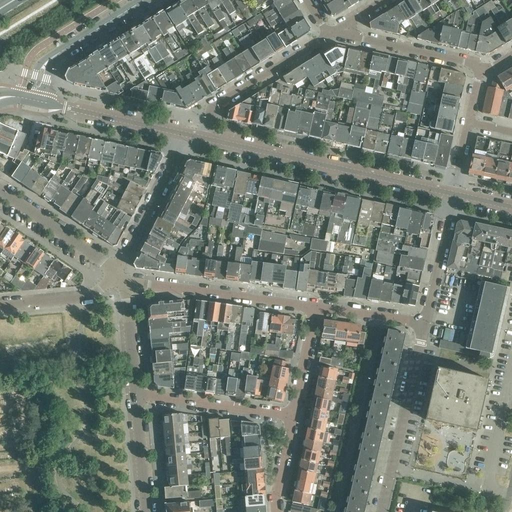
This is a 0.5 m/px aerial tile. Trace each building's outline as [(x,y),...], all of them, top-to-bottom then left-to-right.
[(199,15),(190,0),(182,0),(182,1),(178,4),(188,20),(191,24),(198,36),(204,32),(195,17),(199,15)] [(190,0),(199,15),(208,29),(214,25),(205,11),(209,8),(204,0),(190,0)] [(220,2),(218,0),(204,0),(209,8),(220,26),(224,23),(222,20),(224,19),(216,5),(220,2)] [(218,0),(220,2),(230,19),(234,17),(232,14),(235,12),(227,0),(218,0)] [(234,0),(241,11),(246,20),(253,16),(242,0),(234,0)] [(272,0),(274,3),(278,0),(260,0),(255,3),(252,5),(255,9),(270,0),(272,0)] [(271,16),(294,2),(292,0),(278,0),(274,3),(273,3),(276,7),(269,12),(268,11),(263,14),(266,19),(271,16)] [(331,17),(334,17),(358,2),(356,0),(334,0),(324,6),(331,17)] [(407,0),(406,1),(424,30),(428,28),(419,13),(422,11),(415,0),(407,0)] [(435,14),(426,0),(415,0),(422,11),(426,9),(433,19),(429,22),(430,24),(432,24),(435,23),(435,22),(439,20),(435,14)] [(438,1),(437,0),(426,0),(435,14),(439,20),(447,15),(443,9),(439,11),(434,4),(438,1)] [(451,4),(448,0),(437,0),(438,1),(439,0),(442,0),(447,7),(451,13),(455,10),(451,4)] [(448,0),(451,4),(455,10),(458,8),(454,2),(455,1),(454,0),(448,0)] [(459,0),(465,9),(469,7),(465,0),(459,0)] [(398,6),(406,20),(407,20),(411,18),(420,33),(424,30),(406,1),(399,5),(398,6)] [(283,20),(299,10),(294,2),(271,16),(266,19),(271,28),(276,24),(274,20),(281,15),(283,20)] [(191,24),(188,20),(178,4),(177,4),(175,4),(172,6),(171,8),(165,12),(180,36),(184,34),(182,29),(191,24)] [(395,19),(399,24),(406,20),(398,6),(386,13),(391,21),(395,19)] [(511,19),(510,21),(500,6),(496,8),(501,17),(511,34),(511,19)] [(511,39),(511,34),(501,17),(496,8),(495,7),(490,10),(500,26),(497,28),(506,44),(511,40),(511,39)] [(289,28),(304,19),(299,10),(283,20),(289,28)] [(156,15),(152,18),(164,38),(178,59),(189,52),(186,48),(182,50),(173,36),(172,36),(170,34),(175,31),(163,11),(156,15)] [(451,46),(458,48),(462,31),(457,29),(459,18),(457,11),(456,12),(448,46),(451,47),(451,46)] [(469,50),(475,52),(479,35),(475,34),(477,23),(481,24),(482,22),(475,11),(472,12),(473,19),(472,25),(466,50),(469,51),(469,50)] [(443,26),(443,27),(439,44),(445,45),(448,46),(456,12),(445,18),(446,19),(449,20),(448,27),(443,26)] [(386,13),(369,24),(370,29),(397,34),(399,24),(395,19),(391,21),(386,13)] [(260,14),(254,18),(256,22),(263,18),(260,14)] [(164,38),(152,18),(151,18),(145,22),(143,23),(140,25),(167,67),(174,63),(162,43),(161,44),(159,41),(164,38)] [(462,31),(458,48),(464,49),(466,50),(472,25),(473,19),(469,18),(466,32),(462,31)] [(489,54),(503,46),(495,33),(486,38),(481,37),(482,32),(494,24),(490,18),(482,23),(479,35),(475,52),(486,54),(489,54)] [(286,47),(309,33),(310,29),(304,19),(289,28),(292,34),(288,36),(290,39),(288,40),(283,32),(278,35),(286,47)] [(439,44),(443,27),(443,26),(444,19),(434,25),(436,26),(435,31),(429,29),(418,36),(417,39),(439,44)] [(161,71),(167,67),(140,25),(136,27),(136,28),(136,27),(130,31),(142,52),(148,48),(149,51),(148,51),(161,71)] [(276,54),(284,49),(274,34),(270,36),(265,27),(261,30),(276,54)] [(215,39),(226,33),(223,29),(222,29),(212,35),(215,39)] [(240,34),(240,33),(237,29),(232,32),(235,37),(240,34)] [(276,54),(261,30),(257,32),(262,41),(258,44),(267,59),(276,54)] [(153,68),(142,52),(130,31),(129,31),(119,38),(144,79),(145,81),(147,80),(155,75),(156,74),(156,73),(153,68)] [(229,52),(243,74),(251,69),(241,54),(238,56),(227,40),(231,37),(229,33),(221,38),(223,42),(227,48),(229,52)] [(267,59),(258,44),(254,47),(247,36),(243,38),(259,64),(267,59)] [(205,37),(201,39),(205,46),(209,43),(205,37)] [(138,83),(144,79),(119,38),(108,45),(120,65),(125,62),(138,83)] [(221,38),(212,43),(215,47),(223,42),(221,38)] [(259,64),(243,38),(239,41),(246,52),(241,54),(251,69),(259,64)] [(204,46),(207,52),(213,48),(210,43),(209,43),(205,46),(204,46)] [(116,68),(120,65),(108,45),(97,52),(123,92),(126,90),(122,83),(124,82),(116,68)] [(333,46),(323,53),(332,67),(338,63),(345,64),(348,49),(345,49),(346,47),(338,45),(333,46)] [(207,52),(204,46),(193,53),(198,60),(216,90),(227,84),(217,69),(213,72),(205,59),(209,56),(206,52),(207,52)] [(226,63),(235,79),(243,74),(229,52),(227,48),(222,50),(229,61),(226,63)] [(348,49),(345,64),(344,68),(343,71),(354,74),(357,74),(357,71),(361,52),(354,50),(355,49),(350,48),(350,49),(348,49)] [(108,93),(113,94),(118,95),(123,92),(97,52),(93,55),(86,59),(108,93)] [(369,73),(369,71),(373,55),(372,55),(371,53),(368,52),(367,53),(361,52),(357,71),(357,74),(368,77),(369,73)] [(323,53),(310,60),(314,68),(318,66),(323,73),(327,70),(331,76),(335,73),(332,67),(323,53)] [(377,90),(380,78),(385,56),(373,53),(373,55),(369,71),(376,72),(371,94),(378,96),(379,91),(377,90)] [(235,79),(226,63),(222,66),(216,57),(212,59),(217,69),(227,84),(235,79)] [(395,74),(398,59),(388,57),(384,77),(389,78),(390,73),(395,74)] [(108,93),(86,59),(86,58),(68,70),(65,77),(66,82),(67,82),(74,85),(105,92),(108,93)] [(403,82),(408,61),(398,59),(395,74),(399,75),(396,91),(401,91),(403,82)] [(175,69),(184,64),(183,60),(173,66),(175,69)] [(216,90),(198,60),(192,63),(200,76),(196,78),(207,96),(216,90)] [(310,60),(301,66),(308,77),(314,86),(319,83),(315,78),(323,73),(318,66),(314,68),(310,60)] [(414,79),(417,64),(408,61),(403,82),(401,91),(400,93),(404,94),(406,86),(407,86),(409,77),(414,79)] [(427,79),(429,66),(418,63),(417,64),(414,79),(410,95),(408,106),(407,107),(406,111),(406,112),(420,115),(425,93),(420,92),(421,84),(423,84),(425,79),(427,79)] [(295,85),(308,77),(301,66),(283,77),(287,84),(295,85)] [(463,88),(466,77),(464,74),(431,67),(428,80),(441,83),(463,88)] [(507,91),(511,87),(511,73),(510,70),(497,78),(498,79),(493,82),(492,88),(488,87),(482,113),(509,119),(511,104),(511,98),(511,97),(507,91)] [(186,109),(187,108),(177,92),(171,83),(168,77),(164,71),(156,76),(164,89),(161,104),(186,109)] [(197,102),(206,97),(190,71),(186,74),(192,84),(188,86),(197,102)] [(177,92),(187,108),(196,103),(186,87),(182,90),(172,74),(168,77),(171,83),(177,92)] [(150,86),(147,101),(161,104),(164,89),(156,76),(155,75),(147,80),(150,84),(150,85),(150,86)] [(121,96),(147,101),(150,86),(150,85),(150,84),(147,80),(145,81),(141,84),(121,96)] [(281,93),(282,87),(283,85),(279,80),(271,85),(262,126),(273,128),(281,93)] [(351,100),(354,85),(351,84),(351,81),(350,80),(349,84),(341,82),(339,89),(337,97),(351,100)] [(354,83),(354,85),(351,100),(362,103),(364,92),(366,86),(354,83)] [(463,88),(441,83),(440,87),(438,87),(436,92),(461,98),(463,88)] [(259,93),(255,110),(252,124),(262,126),(271,85),(259,93)] [(282,87),(281,93),(273,128),(276,129),(278,131),(281,132),(283,130),(284,131),(292,95),(291,96),(289,95),(291,88),(282,87)] [(292,95),(284,131),(296,133),(303,100),(304,100),(306,90),(299,89),(297,96),(292,95)] [(318,93),(306,90),(304,100),(303,100),(296,133),(308,136),(318,93)] [(362,103),(371,105),(381,107),(399,111),(400,108),(382,104),(384,97),(378,96),(371,94),(364,92),(362,103)] [(461,98),(436,92),(435,98),(437,99),(436,105),(459,110),(461,98)] [(229,111),(227,113),(226,115),(227,117),(227,119),(251,125),(252,124),(255,110),(259,93),(250,98),(238,105),(229,111)] [(321,139),(327,109),(330,96),(327,95),(324,94),(318,93),(308,136),(321,139)] [(331,102),(333,96),(330,96),(327,109),(321,139),(324,139),(325,139),(326,141),(328,142),(330,141),(331,141),(335,123),(330,122),(334,103),(331,102)] [(362,148),(374,151),(379,129),(383,110),(381,109),(381,107),(371,105),(370,111),(366,129),(364,138),(362,148)] [(459,110),(436,105),(435,111),(432,110),(431,116),(456,121),(459,110)] [(355,109),(352,126),(347,145),(360,148),(362,138),(364,138),(366,129),(370,111),(355,107),(355,109)] [(343,144),(347,145),(352,126),(355,109),(349,108),(345,126),(337,124),(333,141),(337,142),(338,144),(341,145),(342,143),(343,144)] [(393,116),(387,114),(388,111),(383,110),(379,129),(374,151),(385,153),(393,116)] [(408,115),(396,112),(394,120),(406,123),(408,115)] [(430,128),(453,133),(456,121),(431,116),(430,122),(432,122),(430,128)] [(0,152),(13,159),(24,134),(17,131),(16,130),(13,130),(0,123),(0,152)] [(405,128),(404,134),(399,157),(411,159),(415,137),(416,131),(408,129),(408,127),(406,126),(405,128)] [(415,137),(411,159),(422,162),(427,140),(429,132),(429,130),(417,127),(416,131),(415,137)] [(45,154),(51,155),(56,132),(48,130),(47,129),(43,128),(41,129),(40,129),(38,139),(35,139),(33,140),(32,143),(34,146),(36,146),(35,154),(44,158),(45,154)] [(58,155),(63,156),(67,134),(66,133),(63,132),(61,133),(56,132),(51,155),(57,156),(58,155)] [(399,157),(404,134),(392,132),(387,154),(391,155),(391,156),(398,158),(399,157)] [(427,140),(422,162),(434,165),(441,135),(429,132),(427,140)] [(69,157),(75,158),(79,136),(75,135),(74,134),(70,133),(69,134),(67,134),(63,156),(63,157),(69,159),(69,157)] [(434,165),(446,167),(452,137),(441,135),(434,165)] [(79,136),(75,158),(74,160),(81,161),(80,163),(86,164),(91,139),(86,138),(85,136),(82,136),(80,137),(79,136)] [(481,176),(489,139),(477,137),(472,156),(468,173),(469,174),(470,173),(481,176)] [(493,179),(501,142),(489,139),(481,176),(493,179)] [(93,164),(100,165),(100,164),(105,142),(103,142),(103,141),(100,140),(98,141),(93,140),(88,161),(93,162),(93,164)] [(112,163),(116,145),(115,145),(114,143),(111,143),(110,143),(105,142),(100,164),(105,165),(105,166),(111,168),(112,163)] [(506,181),(511,152),(511,144),(501,142),(493,179),(506,181)] [(124,166),(128,147),(123,146),(122,145),(119,144),(117,145),(116,145),(112,163),(119,165),(119,167),(123,168),(124,166)] [(135,169),(140,150),(135,149),(134,147),(130,147),(129,148),(128,147),(124,166),(131,168),(130,169),(135,170),(135,169)] [(146,172),(151,152),(146,151),(145,150),(142,149),(141,150),(140,150),(135,169),(142,170),(141,172),(146,173),(146,172)] [(19,167),(19,166),(26,156),(29,152),(25,150),(24,150),(22,153),(19,152),(18,156),(13,163),(19,167)] [(160,153),(151,151),(151,152),(146,172),(146,173),(144,176),(149,179),(151,180),(163,157),(161,154),(160,153)] [(21,183),(31,169),(23,163),(25,161),(27,163),(30,159),(26,156),(19,166),(12,177),(21,183)] [(176,184),(200,196),(205,199),(206,199),(211,176),(209,176),(211,165),(191,160),(190,161),(187,162),(180,175),(179,178),(176,184)] [(31,169),(21,183),(30,190),(40,175),(45,169),(41,166),(38,170),(40,172),(39,174),(31,169)] [(227,169),(215,166),(211,186),(216,187),(212,205),(213,205),(212,212),(212,213),(211,213),(210,215),(215,216),(216,213),(217,213),(218,207),(222,188),(227,169)] [(234,191),(238,171),(232,170),(227,169),(222,188),(218,207),(229,209),(230,209),(234,191)] [(123,174),(114,171),(112,176),(121,179),(122,176),(123,174)] [(243,208),(245,199),(245,196),(249,176),(250,174),(247,173),(246,175),(244,175),(239,172),(238,171),(234,191),(230,209),(229,209),(228,220),(227,221),(239,224),(243,208)] [(61,187),(50,202),(54,205),(54,206),(58,209),(60,208),(60,209),(70,193),(65,189),(67,185),(75,173),(71,172),(64,182),(61,187)] [(40,175),(30,190),(40,196),(40,195),(54,175),(50,173),(47,177),(50,179),(48,180),(40,175)] [(54,175),(40,195),(45,198),(45,200),(48,202),(50,201),(50,202),(61,187),(64,182),(58,178),(54,175)] [(109,178),(97,175),(97,178),(96,180),(99,182),(104,184),(107,185),(108,181),(109,179),(109,178)] [(245,196),(253,198),(252,201),(256,202),(261,178),(256,177),(255,175),(252,175),(251,176),(249,176),(245,196)] [(134,176),(133,181),(136,183),(140,185),(142,180),(134,176)] [(264,227),(274,179),(262,176),(261,178),(256,202),(253,216),(251,224),(264,227)] [(70,193),(60,209),(59,210),(69,216),(80,200),(74,196),(77,192),(78,192),(84,183),(85,183),(87,178),(82,177),(70,193)] [(108,181),(141,199),(145,190),(139,187),(130,182),(128,186),(122,183),(120,185),(109,179),(108,181)] [(142,180),(140,185),(146,188),(151,180),(149,179),(147,182),(142,180)] [(274,179),(264,227),(276,230),(286,182),(274,179)] [(95,182),(88,193),(71,218),(82,225),(92,211),(96,205),(95,204),(98,199),(99,200),(106,190),(97,185),(99,182),(96,180),(95,182)] [(121,199),(136,207),(141,199),(108,181),(107,185),(108,187),(117,191),(124,195),(121,199)] [(286,182),(276,230),(288,232),(298,185),(286,182)] [(171,192),(191,202),(193,197),(199,200),(200,196),(176,184),(171,192)] [(302,234),(312,188),(301,185),(291,229),(299,231),(298,234),(302,234)] [(316,230),(318,221),(324,190),(312,188),(302,234),(314,237),(316,230)] [(319,226),(328,228),(336,193),(324,190),(318,221),(320,221),(319,226)] [(167,201),(188,211),(190,207),(188,207),(191,202),(171,192),(167,201)] [(334,243),(338,243),(348,196),(336,193),(328,228),(325,241),(327,241),(334,243)] [(117,208),(126,213),(132,216),(136,207),(121,199),(112,194),(111,196),(114,198),(113,200),(119,203),(117,208)] [(350,246),(361,199),(348,196),(338,243),(350,246)] [(375,201),(363,199),(355,235),(353,244),(364,247),(367,237),(369,226),(375,201)] [(188,211),(167,201),(163,210),(177,217),(180,212),(185,215),(186,214),(191,216),(195,218),(191,224),(196,227),(200,218),(195,215),(188,211)] [(375,201),(369,226),(381,228),(386,204),(375,201)] [(386,204),(381,228),(378,240),(382,240),(381,246),(377,245),(376,251),(378,251),(390,253),(391,248),(383,246),(384,241),(392,243),(393,239),(394,235),(400,207),(386,204)] [(199,206),(195,215),(200,218),(201,216),(203,208),(199,206)] [(92,211),(82,225),(90,231),(106,208),(104,207),(102,210),(100,209),(97,214),(92,211)] [(400,207),(394,235),(406,238),(408,230),(412,210),(400,207)] [(106,208),(90,231),(98,237),(108,222),(104,219),(107,214),(105,213),(108,210),(106,208)] [(243,208),(239,224),(248,226),(249,224),(251,224),(253,216),(246,214),(248,209),(243,208)] [(177,217),(163,210),(158,218),(178,228),(189,234),(192,230),(175,222),(177,217)] [(412,210),(408,230),(413,232),(412,238),(417,239),(423,213),(412,210)] [(108,222),(98,237),(106,242),(122,219),(125,214),(121,212),(116,220),(113,225),(108,222)] [(423,213),(417,239),(417,242),(416,246),(427,249),(431,231),(432,226),(434,218),(432,214),(425,213),(423,213)] [(122,219),(106,242),(113,247),(117,245),(123,233),(120,230),(123,225),(129,216),(125,214),(122,219)] [(178,228),(158,218),(154,226),(168,234),(171,230),(185,237),(189,234),(178,228)] [(475,224),(460,221),(457,223),(454,234),(455,234),(453,241),(447,268),(465,272),(466,265),(471,245),(475,224)] [(232,229),(244,232),(246,226),(233,223),(232,229)] [(466,265),(465,272),(477,275),(482,252),(487,227),(475,224),(471,245),(466,265)] [(168,234),(154,226),(149,235),(169,246),(177,249),(179,245),(166,239),(168,234)] [(244,233),(261,236),(262,231),(262,229),(246,226),(244,232),(244,233)] [(0,253),(1,254),(2,253),(14,234),(10,231),(10,230),(10,229),(7,227),(5,228),(5,227),(4,227),(0,234),(0,253)] [(482,252),(477,275),(489,277),(495,251),(500,229),(487,227),(482,252)] [(495,251),(489,277),(500,280),(502,271),(504,263),(511,232),(500,229),(495,251)] [(316,230),(314,237),(323,238),(324,232),(316,230)] [(279,245),(285,246),(287,236),(262,231),(261,236),(259,242),(273,244),(279,245)] [(15,234),(14,234),(2,253),(12,259),(17,252),(24,242),(21,239),(22,238),(20,237),(19,235),(16,235),(15,234)] [(169,246),(149,235),(145,244),(160,251),(162,247),(175,253),(176,251),(177,249),(169,246)] [(326,252),(326,251),(327,241),(325,241),(311,239),(310,249),(326,252)] [(24,263),(31,252),(34,247),(34,245),(31,243),(29,244),(29,243),(25,241),(24,242),(17,252),(12,259),(11,260),(15,263),(18,259),(24,263)] [(188,254),(185,275),(194,276),(196,259),(192,258),(193,251),(190,251),(191,247),(195,248),(195,242),(189,241),(189,244),(188,254)] [(334,243),(327,241),(326,251),(333,252),(333,250),(334,243)] [(273,244),(259,242),(258,250),(272,252),(273,244)] [(160,251),(145,244),(140,252),(163,264),(166,260),(157,255),(159,252),(160,251)] [(178,253),(175,273),(185,275),(188,254),(189,244),(186,244),(186,248),(181,247),(178,253)] [(213,278),(216,261),(210,261),(211,254),(209,254),(210,250),(211,250),(212,246),(208,245),(208,247),(207,256),(204,277),(213,278)] [(213,278),(224,280),(227,263),(223,263),(224,254),(222,254),(224,246),(218,246),(216,261),(213,278)] [(408,253),(407,257),(425,260),(426,253),(427,250),(398,246),(397,251),(408,253)] [(34,247),(31,252),(24,263),(21,267),(25,269),(27,265),(33,270),(44,254),(43,254),(44,252),(40,250),(39,251),(38,250),(34,247)] [(196,259),(194,276),(204,277),(207,256),(208,247),(205,247),(205,253),(203,253),(202,259),(196,259)] [(234,264),(229,264),(226,280),(237,282),(240,259),(242,248),(236,247),(234,264)] [(312,251),(303,257),(306,261),(310,262),(312,251)] [(310,266),(307,288),(315,289),(318,271),(314,270),(316,252),(312,251),(310,262),(310,265),(310,266)] [(394,254),(390,253),(378,251),(378,252),(376,261),(377,262),(391,265),(394,254)] [(134,265),(135,268),(173,273),(174,265),(163,264),(140,252),(134,265)] [(318,271),(315,289),(325,291),(329,265),(330,254),(326,253),(325,259),(324,259),(323,272),(318,271)] [(37,272),(43,276),(53,260),(53,259),(50,256),(49,257),(48,257),(44,254),(33,270),(31,273),(35,276),(37,272)] [(330,254),(329,265),(325,291),(335,292),(335,291),(337,274),(333,274),(334,266),(333,266),(334,255),(330,254)] [(402,267),(422,271),(425,260),(407,257),(401,255),(398,267),(402,268),(402,267)] [(362,256),(357,281),(353,298),(365,300),(374,258),(362,256)] [(240,259),(237,282),(249,284),(250,280),(249,280),(251,266),(251,262),(252,261),(240,259)] [(72,272),(56,261),(54,261),(53,260),(43,276),(37,285),(33,291),(46,289),(50,278),(59,284),(62,279),(65,282),(72,272)] [(337,274),(335,291),(344,293),(347,271),(348,262),(348,261),(344,260),(343,267),(342,275),(337,274)] [(249,280),(250,280),(260,281),(263,264),(263,263),(251,262),(251,266),(249,280)] [(352,263),(348,262),(347,271),(344,293),(343,297),(353,298),(357,281),(350,279),(352,263)] [(263,264),(260,281),(260,282),(272,283),(274,265),(263,264)] [(306,291),(307,288),(310,266),(310,265),(300,264),(296,290),(306,291)] [(274,265),(272,283),(283,284),(285,270),(286,266),(274,265)] [(407,278),(420,281),(422,271),(402,267),(402,268),(401,272),(408,273),(407,278)] [(283,284),(283,288),(294,290),(296,272),(285,270),(283,284)] [(502,271),(500,280),(511,283),(511,282),(511,273),(505,272),(502,271)] [(10,283),(14,277),(6,272),(3,277),(10,283)] [(15,276),(14,277),(10,283),(21,290),(25,283),(15,276)] [(367,300),(378,301),(382,283),(383,283),(383,279),(372,276),(367,300)] [(0,293),(20,292),(20,291),(0,277),(0,293)] [(406,279),(404,288),(400,305),(414,306),(415,304),(420,281),(407,278),(406,279)] [(27,279),(25,283),(21,290),(23,291),(33,291),(37,285),(27,279)] [(439,345),(438,348),(488,359),(491,354),(494,355),(500,328),(501,328),(504,316),(503,316),(509,288),(481,282),(466,346),(440,340),(439,345)] [(382,283),(378,301),(390,303),(394,285),(383,283),(382,283)] [(394,285),(390,303),(400,305),(404,288),(394,285)] [(149,320),(167,318),(192,316),(194,300),(192,300),(187,300),(188,312),(185,312),(184,301),(151,304),(147,307),(149,320)] [(207,302),(196,301),(193,322),(198,322),(197,335),(202,336),(201,347),(206,348),(209,328),(203,328),(207,302)] [(210,325),(217,326),(220,304),(209,302),(207,321),(210,321),(210,325)] [(229,323),(231,305),(220,304),(217,326),(217,329),(228,331),(229,323)] [(242,307),(231,305),(229,323),(228,331),(226,349),(230,349),(232,337),(233,337),(235,324),(240,325),(242,307)] [(247,309),(244,308),(239,345),(245,346),(248,327),(252,327),(254,313),(254,310),(253,310),(252,308),(249,308),(248,309),(247,309)] [(258,313),(255,333),(261,334),(261,335),(267,336),(270,315),(258,313)] [(265,344),(265,350),(278,352),(279,350),(280,345),(280,338),(283,317),(272,315),(270,332),(276,333),(274,345),(265,344)] [(283,317),(280,338),(280,345),(284,345),(286,334),(293,335),(295,319),(283,317)] [(168,323),(167,318),(149,320),(149,330),(185,326),(185,322),(168,323)] [(337,323),(324,321),(322,339),(334,340),(337,323)] [(337,323),(334,340),(346,342),(349,324),(337,323)] [(349,324),(346,342),(358,344),(363,344),(363,345),(366,333),(361,332),(360,332),(360,326),(349,324)] [(149,330),(150,340),(169,339),(169,334),(180,333),(190,332),(191,329),(191,326),(185,326),(149,330)] [(398,366),(405,334),(403,333),(400,332),(400,333),(388,330),(386,337),(380,362),(398,366)] [(169,339),(150,340),(151,352),(171,350),(179,350),(179,355),(188,354),(187,349),(188,343),(170,345),(169,339)] [(172,356),(171,350),(151,352),(152,364),(171,362),(170,356),(172,356)] [(279,350),(278,352),(278,357),(291,359),(293,353),(293,352),(279,350)] [(240,362),(240,359),(240,354),(231,352),(230,361),(229,361),(228,367),(233,368),(234,361),(240,362)] [(240,359),(249,360),(250,360),(250,359),(250,355),(249,355),(250,353),(241,352),(240,354),(240,359)] [(199,355),(199,357),(195,391),(205,393),(207,378),(207,375),(202,374),(204,360),(203,360),(203,355),(199,355)] [(193,367),(188,366),(184,390),(195,391),(199,357),(194,357),(193,367)] [(330,365),(331,360),(320,357),(319,363),(330,365)] [(274,363),(274,366),(271,378),(287,381),(290,370),(288,369),(289,363),(275,360),(263,358),(262,361),(274,363)] [(171,362),(152,364),(154,376),(174,374),(185,373),(185,368),(172,369),(171,362)] [(380,362),(373,394),(390,398),(398,366),(380,362)] [(217,365),(216,369),(213,394),(223,395),(226,374),(221,373),(222,366),(217,365)] [(321,366),(319,377),(335,381),(338,370),(321,366)] [(213,394),(216,369),(212,368),(211,374),(210,374),(209,378),(207,378),(205,393),(213,394)] [(238,374),(237,379),(235,397),(244,398),(244,394),(245,394),(247,376),(248,368),(243,368),(243,374),(238,374)] [(488,380),(437,368),(425,420),(477,432),(488,380)] [(228,369),(225,396),(235,397),(237,379),(238,374),(234,373),(234,370),(228,369)] [(185,373),(174,374),(154,376),(154,383),(157,386),(173,388),(173,381),(178,381),(178,380),(184,379),(185,373)] [(254,395),(255,386),(255,384),(256,380),(256,377),(247,376),(245,394),(254,395)] [(319,377),(319,378),(317,388),(333,391),(335,381),(319,377)] [(261,386),(269,387),(285,391),(287,381),(271,378),(270,382),(262,381),(262,380),(256,380),(255,384),(261,385),(261,386)] [(285,391),(269,387),(267,398),(283,401),(285,391)] [(332,397),(333,391),(317,388),(314,398),(331,402),(331,401),(347,405),(349,395),(346,394),(343,393),(342,399),(332,397)] [(390,398),(373,394),(365,427),(383,431),(390,398)] [(331,402),(314,398),(312,408),(329,412),(331,402)] [(327,422),(329,412),(312,408),(310,419),(327,422)] [(160,421),(161,427),(182,425),(181,414),(172,415),(172,413),(164,413),(164,415),(162,415),(163,421),(160,421)] [(220,438),(218,421),(218,419),(208,420),(211,457),(216,457),(215,438),(220,438)] [(310,419),(308,429),(325,432),(327,422),(310,419)] [(231,458),(228,420),(218,421),(220,438),(224,437),(226,458),(231,458)] [(259,426),(257,424),(230,420),(231,426),(241,428),(242,435),(260,434),(259,426)] [(183,435),(182,425),(161,427),(161,432),(164,431),(164,437),(183,435)] [(365,427),(358,458),(376,462),(383,431),(365,427)] [(308,429),(306,439),(322,443),(325,432),(308,429)] [(243,447),(261,445),(260,434),(242,435),(243,447)] [(162,441),(162,447),(189,445),(188,440),(184,440),(183,435),(164,437),(165,441),(162,441)] [(306,439),(304,449),(320,453),(322,443),(306,439)] [(189,448),(189,445),(162,447),(163,452),(166,452),(166,457),(185,455),(185,448),(189,448)] [(244,459),(262,457),(261,445),(243,447),(244,459)] [(304,449),(302,460),(318,463),(320,453),(304,449)] [(186,460),(185,455),(166,457),(167,461),(164,462),(164,467),(190,464),(190,460),(186,460)] [(245,471),(263,469),(262,457),(244,459),(232,460),(232,464),(244,463),(245,471)] [(376,462),(358,458),(350,491),(368,495),(376,462)] [(302,460),(300,467),(299,470),(316,474),(318,463),(302,460)] [(168,472),(168,477),(187,475),(186,469),(192,469),(191,464),(190,464),(164,467),(165,472),(168,472)] [(264,481),(263,474),(263,469),(245,471),(245,477),(241,477),(241,483),(264,481)] [(299,470),(297,480),(314,484),(316,474),(299,470)] [(188,485),(187,475),(168,477),(168,482),(166,482),(166,487),(186,485),(188,485)] [(297,480),(295,491),(312,494),(314,484),(297,480)] [(247,490),(247,497),(265,495),(264,483),(242,485),(242,491),(247,490)] [(166,488),(164,488),(165,498),(187,496),(187,498),(201,497),(201,491),(187,492),(186,485),(166,487),(166,488)] [(312,494),(295,491),(293,501),(309,505),(312,494)] [(350,491),(345,511),(364,511),(368,495),(350,491)] [(246,507),(266,505),(265,495),(247,497),(245,497),(245,501),(240,501),(241,508),(246,507)] [(187,502),(166,504),(166,511),(191,511),(191,508),(187,509),(187,502)]
